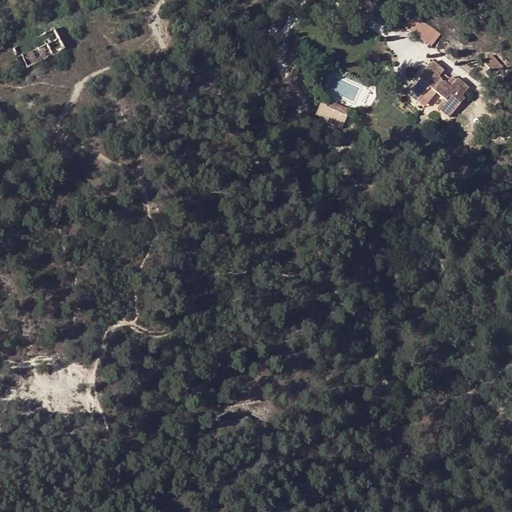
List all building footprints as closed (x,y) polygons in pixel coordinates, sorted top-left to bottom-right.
[(415,15),(407,27),(416,34),(426,23),(415,15)] [(440,34),(426,23),(416,34),(430,46),(440,34)] [(493,55),(485,62),(490,68),(498,61),(493,55)] [(419,77),(421,79),(410,94),(419,102),(431,87),(436,92),(446,100),(440,109),(450,117),(466,97),(463,95),(469,86),(458,77),(457,79),(453,76),(447,82),(440,76),(444,69),(434,60),(419,77)] [(431,87),(419,102),(424,106),(436,92),(431,87)] [(30,113),(39,103),(32,97),(23,106),(30,113)] [(350,109),(331,100),(328,107),(347,116),(350,109)] [(347,116),(328,107),(322,118),(341,128),(347,116)]
